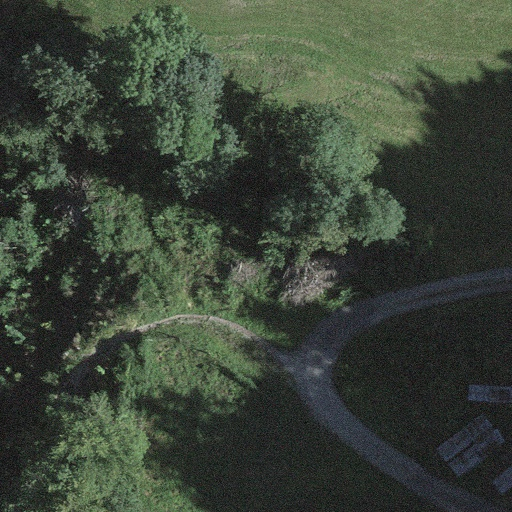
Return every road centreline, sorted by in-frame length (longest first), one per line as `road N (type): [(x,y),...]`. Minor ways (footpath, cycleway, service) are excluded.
road 1 (track): [(511,278),(381,306),(350,322),(330,338),(322,392)]
road 2 (track): [(462,511),(366,447),(322,392)]
